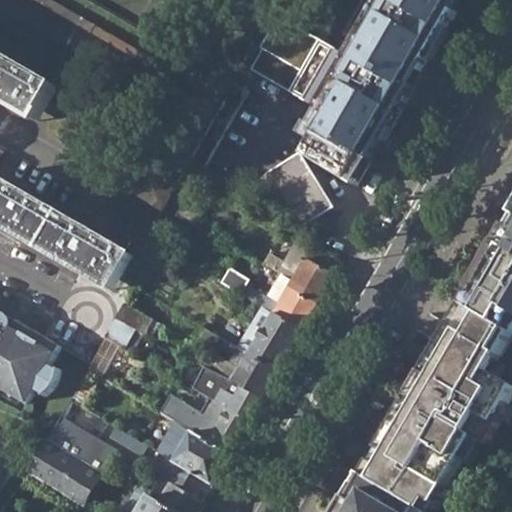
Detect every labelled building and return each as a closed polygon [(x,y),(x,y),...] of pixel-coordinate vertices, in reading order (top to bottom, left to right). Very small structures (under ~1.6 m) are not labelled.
[(0,0),(0,8),(155,98),(171,71),(46,0),(0,0)] [(359,186),(417,86),(415,85),(464,0),(383,0),(351,57),(283,17),(252,69),(332,114),(308,156),(359,186)] [(0,97),(41,121),(60,89),(0,54),(0,97)] [(124,212),(151,229),(225,103),(197,86),(124,212)] [(269,175),(304,228),(326,214),(328,217),(341,208),(303,153),(269,175)] [(0,224),(89,276),(116,291),(135,258),(0,179),(0,224)] [(511,223),(465,304),(511,331),(511,223)] [(276,312),(306,329),(344,264),(299,237),(279,271),(296,280),(283,303),(248,283),(243,293),(263,304),(276,312)] [(153,262),(176,274),(185,259),(161,246),(153,262)] [(252,323),(265,330),(276,312),(263,304),(252,323)] [(511,331),(465,304),(363,475),(394,493),(417,506),(425,511),(437,511),(451,491),(447,489),(477,439),(490,446),(506,420),(502,417),(511,399),(511,384),(493,373),(511,342),(511,331)] [(120,319),(144,333),(153,319),(128,305),(120,319)] [(59,385),(64,373),(54,367),(65,348),(0,310),(0,395),(1,396),(5,388),(32,404),(40,391),(49,397),(59,385)] [(306,329),(276,312),(265,330),(252,354),(282,372),(306,329)] [(109,339),(126,349),(131,343),(136,347),(144,333),(120,319),(109,339)] [(217,333),(241,347),(249,333),(226,319),(217,333)] [(232,377),(267,397),(282,372),(252,354),(244,368),(233,361),(226,374),(232,377)] [(267,397),(232,377),(218,401),(228,407),(254,420),(267,397)] [(254,420),(228,407),(223,416),(206,406),(202,412),(173,395),(162,413),(195,433),(197,434),(233,456),(254,420)] [(62,420),(29,473),(84,508),(102,477),(113,460),(94,448),(98,442),(62,420)] [(217,484),(233,456),(197,434),(195,433),(184,450),(179,447),(177,451),(168,446),(162,455),(217,484)] [(94,448),(113,460),(122,458),(98,442),(94,448)] [(425,511),(417,506),(394,493),(363,475),(341,511),(425,511)] [(199,511),(205,503),(169,483),(159,501),(149,495),(138,511),(199,511)]
